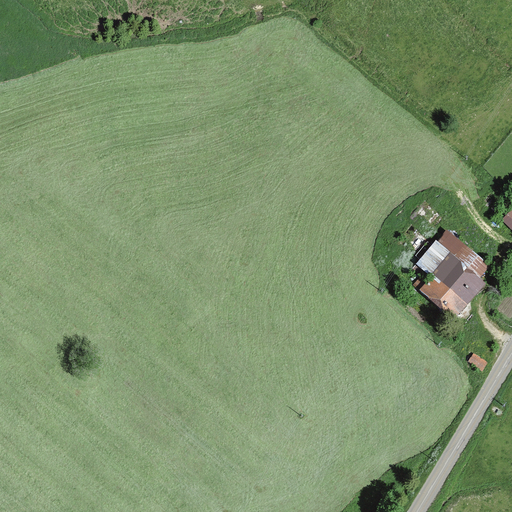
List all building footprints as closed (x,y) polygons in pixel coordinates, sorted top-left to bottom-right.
[(511,206),(501,196),(491,207),(508,222),(511,217),(511,206)] [(455,237),(452,241),(489,272),(492,269),(455,237)] [(483,280),(489,272),(452,241),(446,248),(483,280)] [(489,284),(483,280),(446,248),(441,244),(438,248),(432,243),(420,257),(426,262),(423,265),(422,264),(418,268),(429,277),(432,274),(438,279),(434,284),(428,278),(420,288),(458,320),(489,284)] [(480,357),(475,363),(488,372),(492,365),(480,357)]
